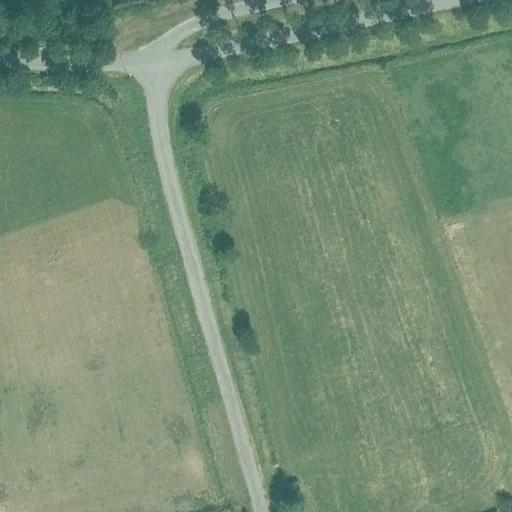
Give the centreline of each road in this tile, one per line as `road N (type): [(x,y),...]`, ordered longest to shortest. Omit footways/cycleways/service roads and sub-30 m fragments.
road 1 (unclassified): [(261,511),(161,146),(156,64)]
road 2 (unclassified): [(156,64),(442,0)]
road 3 (unclassified): [(156,64),(0,58)]
